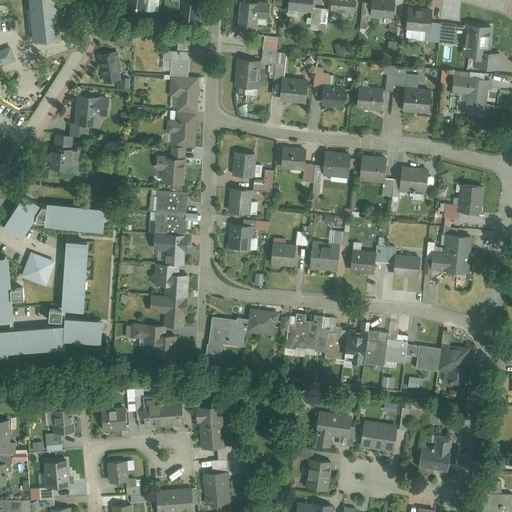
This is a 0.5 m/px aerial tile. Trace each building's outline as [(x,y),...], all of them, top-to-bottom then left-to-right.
[(28,0),(32,40),(60,37),(58,25),(69,24),(67,6),(58,7),(57,0),(28,0)] [(124,0),(124,7),(158,11),(158,0),(124,0)] [(179,0),(177,21),(200,24),(202,0),(179,0)] [(269,4),(240,0),(237,27),(257,29),(259,17),(268,18),(269,4)] [(290,0),(289,8),(312,11),(313,0),(290,0)] [(332,0),(331,9),(354,12),(355,0),(332,0)] [(372,2),(370,17),(390,20),(393,5),(372,2)] [(408,13),(406,26),(427,29),(426,40),(438,42),(440,24),(430,23),(431,16),(408,13)] [(491,30),(470,28),(466,57),(476,58),(474,68),(500,71),(502,55),(489,53),(491,30)] [(112,30),(111,44),(132,45),(133,32),(112,30)] [(10,48),(0,51),(0,66),(15,62),(10,48)] [(176,101),(176,113),(197,114),(198,78),(187,77),(191,54),(164,50),(163,59),(172,60),(171,77),(169,99),(176,101)] [(113,53),(97,56),(102,83),(114,81),(116,90),(127,91),(128,80),(118,79),(113,53)] [(287,55),(276,54),(273,80),(283,82),(281,98),(306,101),(308,81),(284,78),(287,55)] [(263,61),(240,60),(238,87),(261,89),(263,61)] [(357,86),(356,109),(382,110),(383,91),(395,92),(396,68),(385,67),(384,79),(388,80),(387,87),(357,86)] [(323,91),(322,105),(344,107),(345,90),(329,89),(330,77),(323,77),(323,68),(316,68),(314,91),(323,91)] [(406,92),(404,113),(432,115),(434,89),(418,88),(419,77),(408,76),(409,68),(396,68),(395,92),(406,92)] [(491,81),(453,77),(452,92),(467,93),(465,113),(487,115),(491,81)] [(71,122),(70,135),(73,135),(88,136),(89,125),(97,126),(97,114),(106,115),(107,101),(98,101),(99,94),(77,92),(75,122),(71,122)] [(176,132),(176,146),(196,147),(197,114),(176,113),(176,122),(169,122),(168,132),(176,132)] [(42,163),(41,180),(54,181),(55,170),(65,171),(64,176),(78,177),(79,162),(71,162),(73,135),(70,135),(54,134),(54,145),(50,145),(49,163),(42,163)] [(284,149),(283,169),(304,170),(303,181),(312,182),(315,160),(308,159),(309,151),(284,149)] [(255,154),(237,152),(235,174),(253,176),(255,154)] [(348,157),(324,154),(322,176),(346,179),(348,157)] [(156,157),(156,168),(165,169),(164,185),(184,186),(185,159),(156,157)] [(387,162),(362,161),(361,182),(383,183),(382,199),(393,199),(394,179),(386,177),(387,162)] [(429,171),(404,169),(403,180),(394,179),(393,199),(401,200),(402,191),(427,192),(429,171)] [(482,188),(457,186),(456,203),(446,202),(446,217),(461,218),(461,211),(481,212),(482,188)] [(252,192),(232,190),(230,213),(251,214),(252,192)] [(157,192),(154,230),(183,232),(186,193),(157,192)] [(27,197),(8,227),(24,238),(44,207),(27,197)] [(107,208),(55,203),(53,226),(105,231),(107,208)] [(232,224),(230,247),(248,249),(250,230),(266,232),(267,223),(252,221),(252,226),(232,224)] [(445,252),(433,252),(432,271),(471,272),(473,234),(446,233),(445,252)] [(188,236),(155,235),(154,250),(167,251),(166,262),(187,263),(188,236)] [(274,244),(273,262),(299,265),(300,247),(307,248),(308,236),(298,235),(297,246),(274,244)] [(313,245),(310,269),(334,271),(337,245),(344,246),(345,238),(330,236),(329,247),(313,245)] [(92,243),(66,242),(65,311),(51,311),(51,321),(66,321),(69,313),(91,313),(92,243)] [(394,276),(419,278),(420,258),(397,256),(398,248),(380,247),(379,255),(378,262),(395,264),(394,276)] [(32,253),(23,279),(50,288),(58,262),(32,253)] [(378,262),(379,255),(355,253),(353,270),(377,272),(378,262)] [(0,259),(0,323),(13,322),(11,300),(10,288),(8,259),(0,259)] [(170,266),(156,265),(155,284),(166,284),(165,297),(189,298),(191,275),(170,273),(170,266)] [(23,287),(10,288),(11,300),(25,298),(23,287)] [(165,297),(151,296),(150,313),(163,314),(163,326),(164,326),(187,328),(189,298),(165,297)] [(253,310),(249,335),(270,338),(272,324),(277,324),(278,313),(253,310)] [(408,355),(409,344),(387,341),(388,333),(337,327),(335,319),(291,314),(287,348),(325,353),(321,358),(382,365),(382,359),(407,362),(408,355)] [(248,322),(214,318),(208,364),(220,365),(223,346),(245,349),(248,322)] [(27,331),(0,332),(0,356),(73,354),(72,342),(106,341),(105,322),(70,323),(70,330),(27,331)] [(163,326),(135,324),(134,339),(147,340),(146,346),(156,347),(155,359),(176,361),(178,337),(163,336),(164,326),(163,326)] [(129,326),(116,325),(116,341),(129,341),(129,326)] [(440,372),(443,348),(409,344),(408,355),(419,356),(417,370),(440,372)] [(469,352),(443,348),(440,372),(450,372),(449,379),(448,383),(463,386),(469,352)] [(184,402),(143,404),(144,427),(155,426),(169,426),(185,425),(184,402)] [(221,406),(196,408),(200,449),(226,447),(221,406)] [(73,409),(52,411),(54,434),(75,432),(73,409)] [(127,409),(100,411),(102,431),(129,429),(127,409)] [(318,410),(315,431),(319,431),(318,444),(323,445),(334,447),(335,435),(349,437),(352,414),(318,410)] [(397,425),(363,421),(360,446),(394,451),(397,425)] [(8,422),(0,422),(0,444),(9,444),(8,422)] [(436,447),(422,446),(420,468),(447,471),(451,438),(437,437),(436,447)] [(334,460),(307,458),(304,489),(331,491),(334,460)] [(69,461),(44,463),(47,488),(71,486),(69,461)] [(128,461),(107,463),(109,482),(130,481),(128,461)] [(227,472),(203,474),(205,505),(230,502),(227,472)] [(506,511),(507,489),(496,489),(497,476),(479,476),(479,489),(475,489),(474,511),(506,511)] [(193,511),(192,488),(156,490),(157,510),(157,511),(193,511)] [(312,503),(298,501),(295,511),(333,511),(335,505),(313,502),(312,503)]
